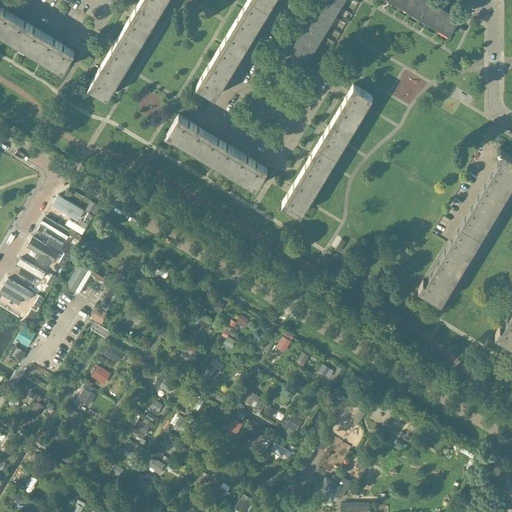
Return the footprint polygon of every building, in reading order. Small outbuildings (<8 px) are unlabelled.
[(149,0),(139,0),(129,17),(124,25),(143,37),(161,7),(149,0)] [(257,0),(246,0),(242,8),(232,25),(251,36),(269,7),(257,0)] [(322,0),(296,44),(293,43),(290,49),(308,60),(343,0),(322,0)] [(458,19),(426,0),(390,0),(449,35),(458,19)] [(0,31),(3,33),(15,14),(0,5),(0,31)] [(44,32),(15,14),(3,33),(33,51),(44,32)] [(124,25),(112,45),(106,55),(125,66),(143,37),(124,25)] [(251,36),(232,25),(214,54),(233,66),(251,36)] [(74,50),(44,32),(33,51),(62,69),(74,50)] [(214,54),(208,64),(196,84),(205,89),(213,95),(215,95),(223,81),(224,80),(233,66),(214,54)] [(106,55),(94,76),(88,85),(107,96),(125,66),(106,55)] [(353,83),(342,101),(335,113),(354,125),(372,95),(353,83)] [(208,131),(178,113),(167,132),(196,150),(208,131)] [(335,113),(323,134),(317,143),(336,154),(354,125),(335,113)] [(237,149),(208,131),(196,150),(226,168),(237,149)] [(317,143),(307,160),(299,172),(318,183),(336,154),(317,143)] [(499,164),(451,243),(427,282),(423,279),(418,287),(441,301),(511,182),(511,155),(504,151),(502,149),(500,146),(497,147),(499,151),(498,152),(498,153),(497,153),(498,155),(499,157),(500,158),(501,158),(502,159),(499,164)] [(267,167),(237,149),(226,168),(256,186),(267,167)] [(299,172),(287,193),(281,202),(300,213),(318,183),(299,172)] [(58,194),(52,204),(64,212),(60,217),(71,223),(74,218),(80,221),(86,210),(58,194)] [(88,212),(83,220),(88,224),(93,215),(88,212)] [(38,228),(64,243),(72,230),(45,214),(38,228)] [(81,235),(76,232),(71,241),(76,244),(81,235)] [(39,259),(51,266),(59,252),(33,235),(28,245),(41,254),(39,259)] [(66,239),(60,250),(69,255),(75,244),(66,239)] [(83,256),(65,286),(74,291),(92,261),(83,256)] [(44,279),(47,273),(21,258),(17,264),(24,267),(21,273),(35,281),(38,276),(44,279)] [(165,278),(169,270),(158,264),(154,271),(165,278)] [(95,265),(89,274),(105,284),(111,274),(95,265)] [(51,274),(46,282),(51,285),(57,277),(51,274)] [(108,302),(121,280),(116,276),(103,298),(108,302)] [(25,298),(30,301),(36,293),(10,277),(0,292),(21,304),(25,298)] [(147,297),(151,290),(143,285),(139,293),(147,297)] [(39,294),(34,303),(39,306),(44,297),(39,294)] [(218,311),(223,303),(215,298),(210,306),(218,311)] [(137,323),(142,315),(129,307),(125,315),(137,323)] [(243,326),(248,318),(240,314),(235,321),(243,326)] [(511,315),(504,328),(499,325),(495,333),(511,343),(511,315)] [(211,325),(205,322),(206,320),(201,317),(195,326),(206,332),(211,325)] [(229,348),(234,340),(226,335),(221,343),(229,348)] [(283,350),(287,343),(280,338),(275,346),(283,350)] [(192,356),(197,348),(185,342),(181,349),(192,356)] [(112,356),(117,348),(109,344),(105,352),(112,356)] [(10,354),(16,358),(22,349),(15,345),(10,354)] [(302,366),(309,355),(302,351),(295,362),(302,366)] [(216,370),(220,362),(212,357),(208,365),(216,370)] [(324,375),(329,368),(321,363),(317,371),(324,375)] [(100,377),(104,369),(97,365),(92,372),(100,377)] [(165,377),(159,386),(170,392),(175,383),(165,377)] [(83,386),(77,396),(84,400),(90,390),(83,386)] [(17,389),(12,397),(20,402),(24,394),(17,389)] [(251,405),(257,394),(249,390),(243,401),(251,405)] [(196,406),(200,399),(192,394),(188,401),(196,406)] [(158,412),(163,404),(155,399),(150,408),(158,412)] [(36,401),(31,409),(39,413),(43,406),(36,401)] [(271,417),(276,409),(268,404),(263,412),(271,417)] [(74,420),(78,413),(70,408),(66,415),(74,420)] [(183,427),(188,419),(180,414),(175,422),(183,427)] [(291,414),(285,424),(295,430),(301,420),(291,414)] [(237,433),(243,423),(234,418),(228,428),(237,433)] [(145,434),(150,426),(142,421),(137,429),(145,434)] [(60,442),(65,434),(57,429),(52,437),(60,442)] [(256,441),(261,433),(253,429),(248,437),(256,441)] [(170,448),(175,441),(166,436),(162,443),(170,448)] [(11,439),(5,450),(12,454),(18,444),(11,439)] [(278,454),(282,446),(274,441),(269,449),(278,454)] [(132,455),(137,447),(129,442),(124,451),(132,455)] [(38,465),(43,457),(35,453),(30,461),(38,465)] [(464,467),(469,457),(461,453),(455,462),(464,467)] [(165,465),(153,458),(148,466),(160,473),(165,465)] [(119,477),(124,469),(116,464),(111,472),(119,477)] [(27,483),(32,475),(24,471),(19,479),(27,483)] [(202,486),(207,478),(199,473),(194,481),(202,486)] [(331,498),(339,485),(336,484),(339,479),(335,477),(333,481),(325,476),(322,481),(313,476),(310,480),(311,481),(308,485),(317,490),(331,498)] [(144,491),(149,483),(141,478),(136,486),(144,491)] [(222,482),(215,493),(223,498),(230,486),(222,482)] [(23,495),(13,489),(8,496),(19,503),(23,495)] [(245,511),(247,511),(255,500),(244,493),(236,506),(245,511)] [(278,511),(286,511),(291,505),(282,500),(276,510),(278,511)] [(96,511),(104,511),(107,507),(96,501),(91,509),(96,511)] [(73,511),(80,511),(83,507),(76,502),(71,510),(73,511)] [(193,511),(206,511),(207,506),(195,503),(193,511)] [(337,511),(367,511),(367,503),(337,503),(337,511)]
